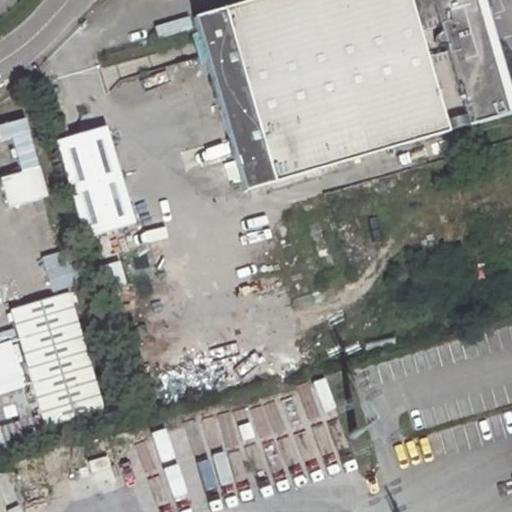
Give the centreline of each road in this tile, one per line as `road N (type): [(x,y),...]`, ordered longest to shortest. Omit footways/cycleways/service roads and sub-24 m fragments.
road 1 (unknown): [(511,129),(186,226)]
road 2 (unknown): [(511,359),(379,403),(377,424),(410,511)]
road 3 (unknown): [(67,36),(86,92),(144,139),(173,182),(186,226)]
road 4 (unknown): [(193,0),(67,36)]
